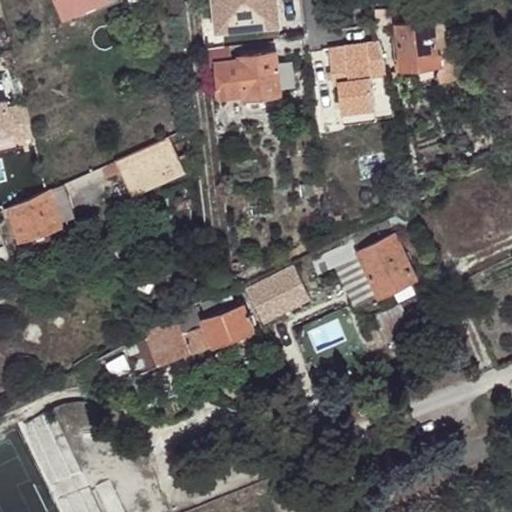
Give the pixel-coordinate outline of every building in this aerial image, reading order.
[(51,0),(59,20),(106,1),(105,0),(51,0)] [(273,0),(212,0),(214,18),(274,11),(273,0)] [(274,11),(214,18),(216,28),(276,22),(274,11)] [(459,59),(460,59),(438,12),(395,19),(400,50),(400,53),(440,47),(443,61),(459,59)] [(377,38),(376,38),(327,46),(333,80),(339,79),(343,105),(375,101),(371,72),(386,70),(377,38)] [(396,68),(443,61),(440,47),(400,53),(394,53),(396,68)] [(244,97),(278,92),(278,87),(295,84),(291,59),(275,62),(273,51),(239,56),(239,59),(214,62),(218,97),(244,94),(244,97)] [(246,109),(280,104),(278,92),(244,97),(246,109)] [(0,136),(12,133),(15,142),(33,138),(24,102),(9,107),(6,96),(0,97),(0,136)] [(375,101),(343,105),(345,120),(377,116),(375,101)] [(179,174),(168,137),(118,158),(122,168),(132,191),(179,174)] [(60,182),(65,192),(122,168),(118,158),(60,182)] [(49,187),(62,225),(75,221),(65,192),(60,182),(49,187)] [(45,188),(8,204),(19,240),(62,225),(49,187),(45,188)] [(357,248),(361,255),(378,291),(380,294),(415,276),(392,231),(357,248)] [(346,244),(288,272),(294,286),(336,266),(352,259),(346,244)] [(361,255),(352,259),(336,266),(354,303),(378,291),(361,255)] [(294,286),(288,272),(247,291),(259,316),(300,297),(294,286)] [(423,293),(392,309),(388,300),(363,312),(376,340),(378,342),(434,316),(432,312),(423,293)] [(221,303),(199,310),(204,321),(225,314),(221,303)] [(198,308),(174,318),(191,358),(253,333),(242,307),(225,314),(204,321),(199,310),(198,308)] [(307,339),(316,356),(361,333),(352,317),(349,309),(303,331),(307,339)] [(146,333),(148,339),(162,370),(191,358),(174,318),(146,333)] [(162,370),(148,339),(125,351),(138,379),(162,370)]
